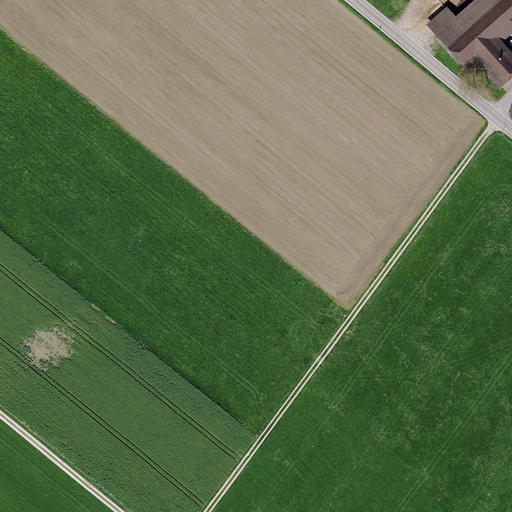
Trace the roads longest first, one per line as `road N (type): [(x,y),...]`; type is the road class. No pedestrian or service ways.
road 1 (track): [(209,511),(511,103)]
road 2 (tertiary): [(355,0),(511,132)]
road 3 (track): [(0,413),(119,511)]
